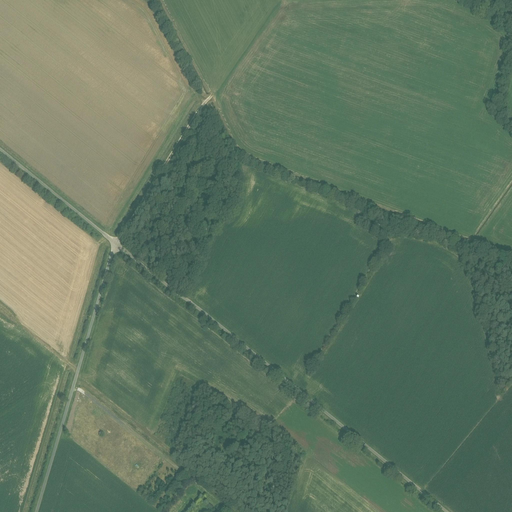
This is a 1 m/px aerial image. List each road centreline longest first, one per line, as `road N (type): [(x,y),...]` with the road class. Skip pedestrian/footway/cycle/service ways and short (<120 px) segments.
road 1 (residential): [(447,511),(115,244)]
road 2 (unclassified): [(115,244),(36,511)]
road 3 (track): [(115,244),(215,89)]
road 4 (residential): [(115,244),(0,149)]
